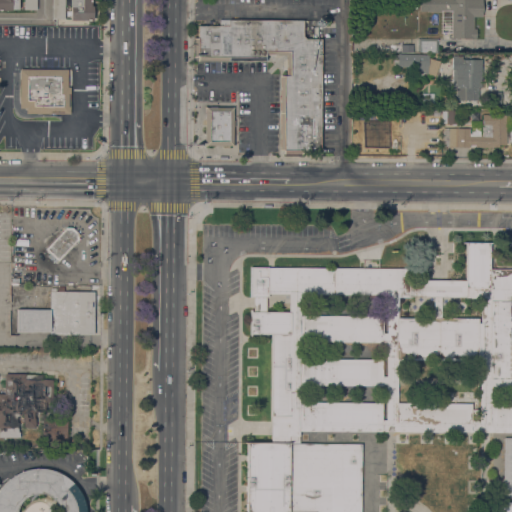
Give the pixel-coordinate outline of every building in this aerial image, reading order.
[(11,9),(11,10),(0,10),(0,0),(18,0),(18,9),(11,9)] [(24,0),(36,0),(36,9),(24,9),(24,0)] [(52,0),(65,0),(65,19),(52,19),(52,0)] [(70,0),(91,0),(91,6),(93,6),(93,20),(70,20),(70,0)] [(426,0),(482,0),(482,1),(483,2),(483,5),(482,6),(482,17),(473,17),(473,28),(476,28),(476,30),(477,32),(477,35),(475,36),(475,38),(451,38),(451,33),(440,33),(440,20),(441,20),(441,11),(426,11),(426,0)] [(301,151),(282,151),(283,139),(283,126),(283,113),(283,101),(283,88),(283,77),(286,77),(289,77),(290,54),(287,52),(276,51),(265,51),(265,54),(265,57),(228,57),(197,57),(197,38),(197,25),(228,26),(228,20),(265,21),(276,21),(302,21),(302,36),(305,39),(320,39),(320,77),(320,88),(320,101),(320,113),(320,126),(320,139),(319,151),(301,151)] [(265,57),(265,60),(265,62),(197,61),(197,59),(197,57),(194,57),(194,38),(197,38),(197,57),(228,57),(265,57)] [(437,38),(437,52),(417,52),(417,38),(437,38)] [(413,45),(413,52),(400,52),(400,44),(413,45)] [(286,77),(289,77),(290,54),(287,52),(276,51),(265,51),(265,54),(286,55),(286,77)] [(439,61),(435,76),(427,74),(427,79),(413,79),(414,72),(415,72),(415,67),(397,66),(397,65),(393,65),(393,55),(397,55),(397,54),(428,55),(428,58),(439,61)] [(481,59),(480,88),(478,88),(478,100),(456,100),(456,87),(452,87),(452,71),(451,71),(451,55),(462,55),(462,59),(481,59)] [(67,69),(67,87),(70,87),(70,114),(26,113),(26,108),(19,108),(19,69),(67,69)] [(500,92),(500,94),(501,94),(501,101),(500,107),(483,107),(483,103),(487,103),(487,91),(500,92)] [(233,137),(233,146),(205,145),(205,126),(205,107),(233,107),(233,120),(234,120),(234,126),(233,126),(233,137)] [(446,110),(458,111),(458,124),(445,124),(446,110)] [(469,136),(481,136),(482,114),(506,115),(505,144),(498,144),(498,148),(475,147),(475,145),(469,145),(469,147),(441,147),(442,128),(469,128),(469,135),(469,136)] [(58,261),(45,249),(65,227),(71,227),(78,233),(78,239),(58,261)] [(250,334),(267,334),(271,334),(270,421),(270,435),(270,443),(246,443),(246,455),(246,461),(246,485),(246,492),(246,511),(360,511),(361,444),(298,444),(299,430),(511,432),(511,268),(493,269),(489,269),(489,243),(466,243),(465,281),(452,281),(447,281),(428,280),(422,280),(408,280),(408,268),(380,268),(359,268),(273,267),(267,267),(250,334)] [(250,312),(253,312),(253,308),(253,297),(250,297),(250,267),(267,267),(250,312)] [(50,292),(50,288),(56,288),(56,292),(57,292),(57,286),(64,287),(64,292),(94,292),(94,334),(50,334),(50,332),(16,332),(16,309),(49,309),(50,292)] [(0,393),(4,394),(4,374),(53,375),(53,398),(40,398),(40,425),(22,424),(22,413),(20,413),(19,437),(0,437),(0,431),(4,427),(0,427),(0,393)] [(42,437),(42,421),(67,421),(67,438),(42,437)] [(511,497),(502,497),(503,437),(511,437),(511,497)] [(61,511),(60,507),(57,503),(53,499),(49,496),(44,494),(37,493),(29,495),(23,499),(19,506),(17,511),(0,511),(0,488),(7,481),(14,475),(23,471),(32,469),(43,468),(51,470),(60,473),(68,479),(71,481),(72,483),(66,488),(69,492),(72,497),(75,502),(76,508),(76,511),(61,511)] [(511,511),(500,511),(500,502),(511,502),(511,511)]
